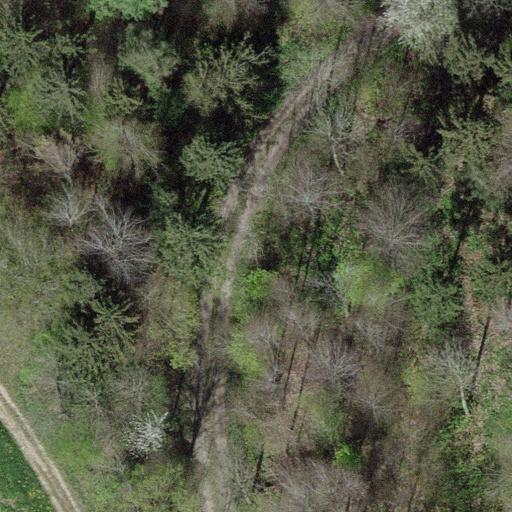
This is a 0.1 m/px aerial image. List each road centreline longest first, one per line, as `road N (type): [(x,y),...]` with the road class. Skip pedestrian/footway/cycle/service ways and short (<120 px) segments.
road 1 (track): [(223,511),(218,365),(256,190),(289,126),(418,0)]
road 2 (track): [(68,511),(0,401)]
